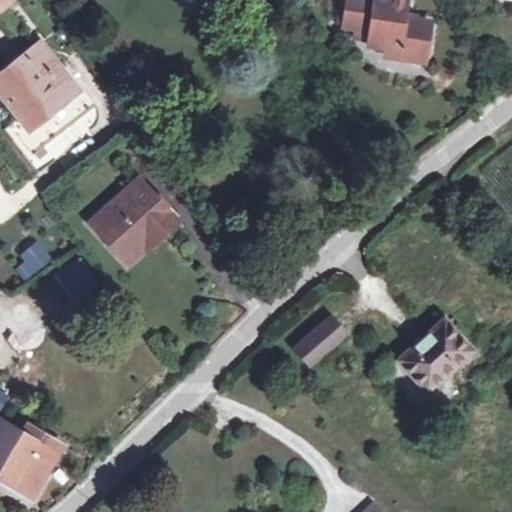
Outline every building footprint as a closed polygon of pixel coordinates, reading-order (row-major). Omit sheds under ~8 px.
[(21,0),(0,0),(0,7),(5,15),(24,2),(21,0)] [(397,49),(396,57),(423,61),(429,18),(418,16),(419,0),(345,0),(342,26),(368,30),(366,44),(384,47),(397,49)] [(0,73),(0,97),(18,120),(50,94),(58,104),(76,90),(38,43),(0,73)] [(397,49),(384,47),(383,55),(396,57),(397,49)] [(50,94),(18,120),(26,130),(58,104),(50,94)] [(90,221),(118,252),(142,231),(152,241),(175,219),(137,179),(90,221)] [(142,231),(118,252),(128,263),(152,241),(142,231)] [(38,242),(10,265),(24,282),(52,259),(38,242)] [(330,316),(294,348),(309,365),(345,332),(330,316)] [(443,319),(397,360),(427,392),(473,350),(443,319)] [(3,422),(0,427),(0,476),(31,494),(56,453),(61,443),(41,431),(35,441),(21,433),(3,422)] [(27,423),(21,433),(35,441),(41,431),(27,423)] [(182,511),(167,497),(151,504),(142,511),(182,511)] [(383,511),(374,502),(363,511),(383,511)]
